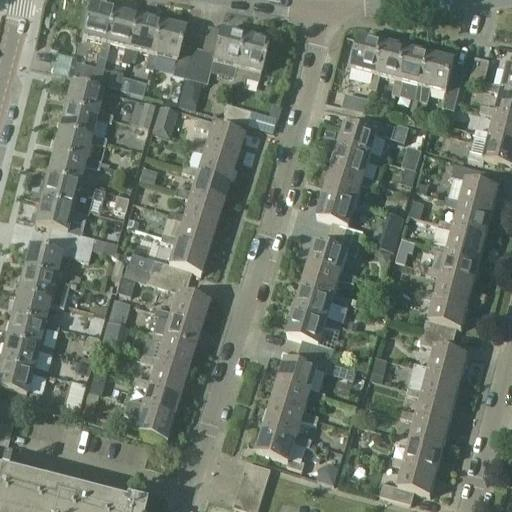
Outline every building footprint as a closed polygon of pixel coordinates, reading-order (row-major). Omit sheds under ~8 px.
[(105,46),(114,14),(89,8),(81,40),(100,45),(105,46)] [(129,52),(137,20),(114,14),(105,46),(100,45),(98,60),(106,62),(109,47),(126,51),(129,52)] [(152,58),(160,26),(137,20),(129,52),(126,51),(122,66),(129,67),(132,53),(149,58),(152,58)] [(184,83),(190,55),(179,52),(184,32),(160,26),(152,58),(149,58),(145,72),(152,73),(156,59),(176,65),(172,80),(184,83)] [(235,72),(243,40),(219,34),(213,60),(190,55),(184,83),(205,88),(211,66),(235,72)] [(243,40),(235,72),(232,88),(241,90),(243,82),(257,86),(259,78),(267,46),(243,40)] [(376,80),(385,47),(361,41),(352,74),(372,79),(376,80)] [(458,43),(453,61),(463,63),(468,46),(458,43)] [(399,86),(407,53),(385,47),(376,80),(372,79),(369,93),(376,95),(380,81),(394,84),(399,86)] [(423,92),(431,59),(407,53),(399,86),(394,84),(392,99),(399,102),(403,87),(418,91),(423,92)] [(423,92),(418,91),(415,105),(419,106),(419,107),(427,108),(430,94),(446,98),(442,113),(454,116),(465,74),(453,71),(454,65),(431,59),(423,92)] [(482,89),(488,66),(474,63),(469,86),(482,89)] [(100,86),(103,73),(75,66),(72,79),(100,86)] [(502,94),(511,96),(511,72),(508,72),(503,91),(502,94)] [(111,76),(106,91),(119,95),(122,82),(123,79),(111,76)] [(96,119),(95,123),(110,127),(112,119),(96,116),(101,96),(70,88),(64,111),(96,119)] [(142,100),(144,91),(129,88),(127,96),(142,100)] [(497,113),(496,117),(511,120),(511,96),(502,94),(503,91),(488,89),(486,95),(501,99),(497,113)] [(367,117),(370,105),(346,100),(343,112),(367,117)] [(147,132),(152,112),(142,109),(137,129),(147,132)] [(247,128),(250,115),(227,109),(224,120),(247,128)] [(91,139),(95,123),(96,119),(64,111),(58,134),(90,142),(89,146),(104,150),(106,142),(91,139)] [(490,137),(490,140),(511,145),(511,120),(496,117),(497,113),(482,111),(481,117),(495,121),(490,137)] [(204,153),(236,163),(243,140),(211,131),(211,129),(199,125),(196,135),(208,139),(205,150),(204,153)] [(371,162),(369,168),(383,170),(385,163),(372,159),(378,139),(391,144),(394,134),(365,125),(362,135),(345,129),(338,152),(371,162)] [(395,133),(392,143),(404,147),(408,133),(400,131),(395,133)] [(85,163),(89,146),(90,142),(58,134),(52,158),(84,166),(83,170),(98,174),(100,167),(85,163)] [(470,156),(468,163),(482,167),(484,165),(511,172),(511,145),(490,140),(490,137),(475,134),(474,141),(488,145),(484,160),(470,156)] [(205,150),(190,147),(187,156),(201,161),(198,172),(197,176),(229,186),(236,163),(204,153),(205,150)] [(365,183),(369,168),(371,162),(338,152),(331,175),(364,185),(363,190),(376,193),(378,187),(365,183)] [(79,186),(83,170),(84,166),(52,158),(46,181),(78,189),(77,194),(92,197),(94,190),(79,186)] [(150,189),(153,172),(143,170),(139,187),(150,189)] [(198,172),(197,174),(183,171),(180,179),(194,184),(191,195),(190,199),(222,209),(229,186),(197,176),(198,172)] [(358,206),(363,190),(364,185),(331,175),(324,198),(357,208),(355,213),(369,216),(371,210),(358,206)] [(74,207),(77,194),(78,189),(46,181),(41,204),(73,212),(72,217),(87,221),(89,211),(74,207)] [(461,209),(492,217),(498,194),(466,186),(462,204),(461,209)] [(191,195),(190,197),(176,194),(174,201),(187,205),(184,217),(183,222),(215,232),(222,209),(190,199),(191,195)] [(349,232),(355,213),(357,208),(324,198),(317,222),(333,227),(330,237),(360,247),(363,236),(349,232)] [(124,217),(127,205),(116,202),(113,214),(124,217)] [(459,212),(454,232),(485,240),(492,217),(461,209),(462,204),(446,202),(444,208),(459,212)] [(67,237),(72,217),(73,212),(41,204),(34,229),(49,233),(46,244),(91,256),(94,244),(67,237)] [(184,217),(183,220),(169,216),(167,224),(181,228),(177,241),(176,245),(208,255),(215,232),(183,222),(184,217)] [(144,235),(147,224),(132,219),(129,230),(144,235)] [(453,236),(448,255),(479,263),(485,240),(454,232),(455,228),(439,226),(438,232),(453,236)] [(356,259),(360,247),(330,237),(326,250),(316,247),(309,269),(341,279),(340,284),(355,288),(356,282),(342,278),(348,257),(356,259)] [(177,241),(176,243),(162,240),(160,247),(174,251),(168,270),(155,266),(151,277),(188,288),(191,277),(200,280),(208,255),(176,245),(177,241)] [(55,287),(69,290),(72,280),(57,276),(61,259),(89,266),(91,256),(46,244),(44,255),(29,251),(23,275),(55,284),(55,287)] [(447,260),(442,278),(473,286),(479,263),(448,255),(449,251),(433,249),(432,256),(447,260)] [(335,301),(340,284),(341,279),(309,269),(302,292),(334,302),(332,308),(348,311),(349,305),(335,301)] [(436,301),(467,310),(473,286),(442,278),(443,274),(427,272),(426,280),(441,284),(437,297),(436,301)] [(51,303),(55,287),(55,284),(23,275),(17,298),(50,306),(49,311),(63,313),(65,307),(51,303)] [(184,301),(188,288),(151,277),(148,289),(176,298),(170,316),(169,319),(202,329),(208,308),(184,301)] [(121,281),(116,297),(130,301),(135,285),(121,281)] [(328,323),(332,308),(334,302),(302,292),(295,316),(327,325),(325,330),(341,333),(342,328),(328,323)] [(467,310),(436,301),(437,297),(421,295),(419,302),(435,306),(429,326),(426,336),(454,344),(457,334),(461,335),(467,310)] [(45,326),(49,311),(50,306),(17,298),(11,321),(44,330),(43,333),(57,337),(59,330),(45,326)] [(111,312),(110,316),(126,320),(129,309),(113,305),(111,312)] [(91,309),(90,314),(104,318),(105,312),(91,309)] [(169,319),(170,316),(156,314),(156,315),(154,321),(168,325),(163,339),(162,343),(195,353),(202,329),(169,319)] [(319,349),(325,330),(327,325),(295,316),(288,340),(319,349)] [(38,352),(43,333),(44,330),(11,321),(5,345),(38,353),(37,356),(52,359),(53,355),(38,352)] [(143,341),(144,330),(121,326),(119,338),(143,341)] [(451,356),(454,344),(426,336),(422,350),(435,354),(431,371),(430,374),(430,375),(461,383),(467,360),(451,356)] [(162,343),(163,339),(149,337),(148,339),(147,345),(160,349),(156,362),(155,365),(188,376),(195,353),(162,343)] [(93,358),(97,345),(87,342),(83,355),(93,358)] [(33,373),(37,356),(38,353),(5,345),(0,366),(0,368),(32,377),(31,381),(46,383),(47,377),(33,373)] [(155,365),(156,362),(142,360),(139,367),(153,372),(149,385),(148,389),(180,399),(188,376),(155,365)] [(311,397),(309,402),(324,405),(326,399),(312,395),(318,374),(286,364),(279,387),(311,397)] [(89,381),(92,368),(82,365),(78,379),(89,381)] [(330,366),(326,378),(341,383),(344,370),(330,366)] [(27,398),(31,381),(32,377),(0,368),(0,394),(26,401),(25,405),(39,408),(41,401),(27,398)] [(430,375),(430,374),(415,370),(413,377),(428,382),(425,394),(424,398),(455,407),(461,383),(430,375)] [(382,386),(385,374),(375,371),(372,383),(382,386)] [(141,412),(173,422),(180,399),(148,389),(149,385),(135,383),(133,390),(146,394),(141,412)] [(69,385),(66,395),(83,399),(85,390),(69,385)] [(304,417),(309,402),(311,397),(279,387),(272,410),(304,420),(302,424),(317,428),(319,422),(304,417)] [(455,407),(424,398),(423,398),(424,396),(409,393),(407,400),(422,405),(418,417),(418,419),(403,417),(401,424),(415,428),(417,422),(449,430),(455,407)] [(85,405),(81,421),(92,424),(96,408),(85,405)] [(0,418),(14,422),(17,411),(0,406),(0,418)] [(63,406),(61,415),(77,419),(80,410),(63,406)] [(173,422),(141,412),(142,408),(128,406),(126,413),(140,418),(134,437),(166,446),(173,422)] [(297,442),(302,424),(304,420),(272,410),(265,433),(297,443),(295,449),(310,452),(311,446),(297,442)] [(0,430),(11,433),(14,422),(0,418),(0,430)] [(443,452),(449,430),(417,422),(415,428),(411,443),(411,444),(443,452)] [(0,442),(8,445),(11,433),(0,430),(0,442)] [(325,443),(346,451),(350,439),(329,432),(325,443)] [(290,464),(295,449),(297,443),(265,433),(257,457),(289,467),(288,471),(302,476),(304,468),(290,464)] [(443,452),(411,444),(411,443),(397,439),(395,446),(409,450),(405,464),(405,466),(405,467),(437,476),(443,452)] [(0,454),(6,456),(8,445),(0,442),(0,454)] [(318,479),(335,488),(344,472),(327,463),(318,479)] [(405,467),(405,466),(391,463),(389,471),(403,475),(398,494),(383,490),(379,503),(409,511),(413,496),(431,501),(437,476),(405,467)] [(101,511),(4,487),(9,468),(2,466),(0,473),(0,511),(142,511),(125,507),(123,511),(101,511)] [(245,479),(267,486),(270,476),(248,469),(245,479)] [(263,497),(267,486),(245,479),(242,491),(263,497)] [(260,509),(263,497),(242,491),(238,502),(260,509)] [(258,511),(260,509),(238,502),(235,511),(258,511)]
